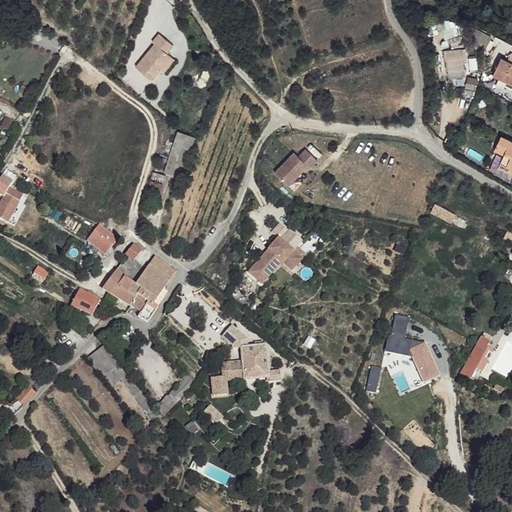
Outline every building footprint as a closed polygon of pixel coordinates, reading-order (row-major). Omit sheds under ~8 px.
[(150,41),(131,65),(148,78),(157,66),(167,54),(162,50),(168,42),(154,31),(147,39),(150,41)] [(464,45),(447,47),(448,56),(465,54),(464,45)] [(167,54),(157,66),(160,69),(170,56),(167,54)] [(465,54),(448,56),(449,65),(465,64),(465,54)] [(511,60),(503,56),(494,73),(499,76),(508,79),(511,81),(511,60)] [(465,64),(449,65),(450,73),(466,71),(465,64)] [(508,79),(499,76),(498,80),(506,84),(508,79)] [(177,129),(162,170),(180,176),(195,136),(177,129)] [(511,135),(506,132),(497,148),(501,150),(506,142),(511,144),(511,135)] [(511,144),(506,142),(501,150),(506,152),(502,164),(511,169),(511,144)] [(293,150),(273,169),(286,183),(300,169),(306,163),(308,166),(316,158),(304,147),(297,154),(293,150)] [(10,181),(0,175),(0,195),(3,197),(7,187),(10,181)] [(22,195),(7,187),(3,197),(0,201),(0,219),(8,223),(22,195)] [(441,206),(431,201),(428,207),(437,211),(441,206)] [(115,237),(96,222),(84,238),(103,254),(115,237)] [(290,271),(300,259),(292,251),(301,241),(289,230),(288,231),(283,227),(275,236),(277,238),(247,271),(260,284),(280,262),(290,271)] [(511,235),(511,231),(506,229),(502,236),(510,240),(511,235)] [(144,267),(125,254),(102,286),(128,304),(141,284),(153,267),(147,263),(144,267)] [(160,258),(154,254),(147,263),(153,267),(160,258)] [(174,268),(160,258),(153,267),(141,284),(147,289),(149,286),(158,292),(174,268)] [(147,289),(141,284),(128,304),(138,310),(135,313),(146,320),(156,305),(152,302),(158,292),(149,286),(147,289)] [(98,300),(77,289),(69,305),(91,316),(98,300)] [(183,316),(171,308),(165,316),(176,327),(183,316)] [(243,338),(227,326),(219,336),(229,345),(230,348),(238,347),(239,361),(226,362),(227,380),(265,376),(265,371),(262,345),(259,345),(259,341),(251,342),(251,346),(244,347),(243,338)] [(488,342),(479,336),(458,373),(468,379),(488,342)] [(144,351),(137,345),(133,351),(139,358),(144,351)] [(107,366),(93,347),(86,353),(101,372),(107,366)] [(222,380),(227,380),(226,362),(218,363),(219,376),(222,376),(222,380)] [(278,370),(265,371),(265,376),(266,380),(279,378),(278,370)] [(149,418),(116,375),(109,381),(143,424),(149,418)] [(192,384),(183,375),(179,380),(188,388),(192,384)] [(222,380),(222,376),(219,376),(208,377),(210,395),(224,394),(222,380)] [(188,388),(179,380),(162,399),(172,407),(179,399),(188,388)] [(34,393),(26,385),(15,395),(24,404),(34,393)] [(206,406),(199,412),(214,427),(220,421),(206,406)]
